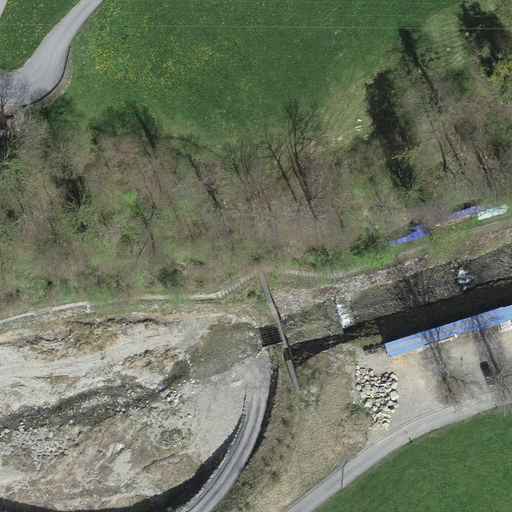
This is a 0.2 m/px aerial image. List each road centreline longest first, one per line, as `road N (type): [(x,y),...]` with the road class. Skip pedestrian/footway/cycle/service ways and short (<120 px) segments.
road 1 (unclassified): [(511,395),(418,425),(296,511)]
road 2 (track): [(199,511),(246,445),(258,388)]
road 3 (unclassified): [(93,0),(33,77),(0,88)]
